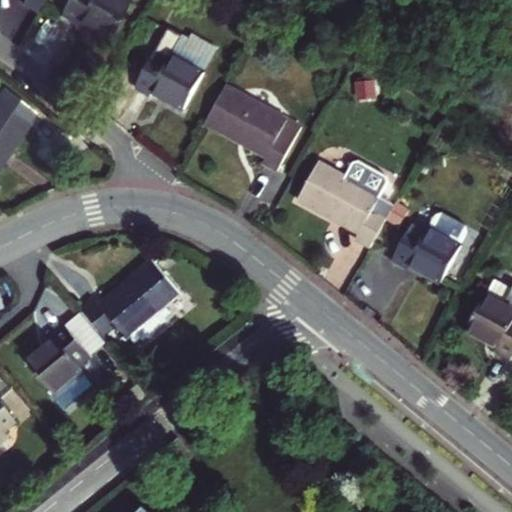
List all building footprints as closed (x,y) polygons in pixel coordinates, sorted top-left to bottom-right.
[(68,0),(62,12),(78,21),(81,16),(111,32),(129,0),(68,0)] [(190,105),(208,70),(176,51),(185,36),(171,29),(141,85),(155,93),(158,88),(190,105)] [(277,167),(300,124),(225,83),(205,121),(236,139),(240,133),(269,150),(264,159),(277,167)] [(5,92),(0,99),(0,103),(33,124),(39,114),(5,92)] [(0,103),(0,196),(6,188),(0,184),(0,165),(9,151),(15,154),(33,124),(0,103)] [(345,177),(320,161),(297,199),(328,217),(331,211),(360,229),(355,238),(368,246),(393,205),(380,197),(386,186),(385,181),(358,164),(353,166),(345,177)] [(444,279),(471,230),(469,223),(445,208),(438,210),(428,228),(417,221),(396,256),(411,265),(413,261),(444,279)] [(115,281),(119,286),(94,308),(86,299),(73,311),(96,337),(109,326),(118,337),(121,334),(130,344),(164,314),(155,304),(171,289),(142,257),(115,281)] [(511,277),(505,273),(473,324),(502,341),(499,346),(511,353),(511,277)] [(54,325),(82,356),(100,341),(96,337),(73,311),(72,309),(54,325)] [(42,335),(46,340),(18,364),(54,404),(82,380),(70,367),(82,356),(54,325),(42,335)]
